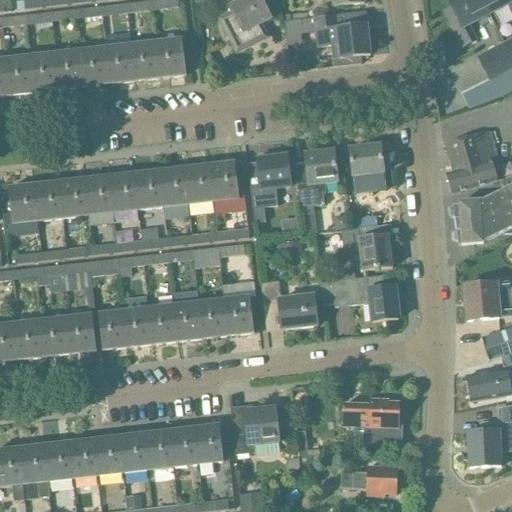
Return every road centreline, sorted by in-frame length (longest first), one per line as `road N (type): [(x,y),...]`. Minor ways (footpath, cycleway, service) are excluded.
road 1 (residential): [(101,397),(438,350)]
road 2 (residential): [(101,127),(411,79)]
road 3 (residential): [(438,350),(435,237),(411,79)]
road 4 (residential): [(435,511),(438,350)]
